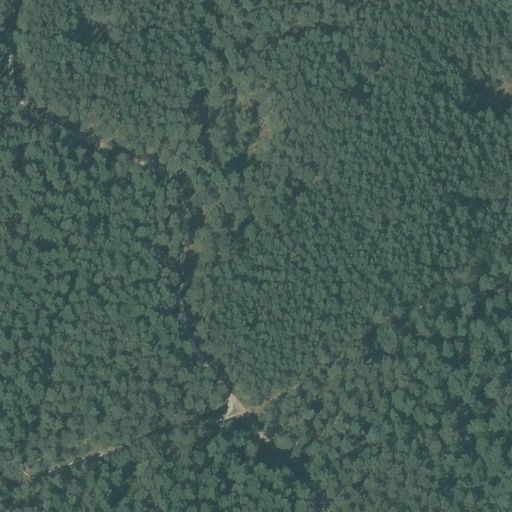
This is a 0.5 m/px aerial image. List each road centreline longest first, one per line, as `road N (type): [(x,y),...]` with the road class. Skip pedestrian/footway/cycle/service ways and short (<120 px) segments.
road 1 (unknown): [(245,416),(200,363),(179,314),(180,191),(165,169),(56,125),(25,102),(9,0)]
road 2 (track): [(245,416),(197,424),(0,493)]
road 3 (unknown): [(319,511),(245,416)]
